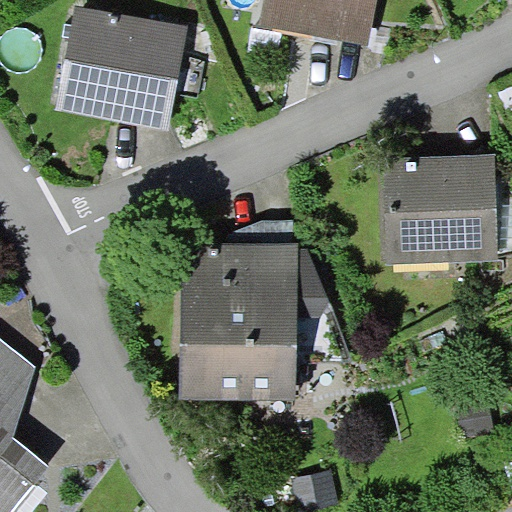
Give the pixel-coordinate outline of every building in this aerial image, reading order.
[(376,0),(264,0),(259,26),(367,47),(376,0)] [(187,29),(76,7),(56,110),(167,132),(187,29)] [(496,154),(383,157),(386,264),(499,262),(498,250),(497,204),(496,154)] [(511,204),(497,204),(498,250),(511,249),(511,204)] [(224,233),(224,243),(294,244),(295,221),(260,220),(224,233)] [(224,243),(183,243),(180,399),(297,399),(297,361),(350,360),(309,248),(298,248),(298,244),(294,244),(224,243)] [(0,511),(11,511),(35,483),(49,466),(14,437),(37,366),(0,337),(0,511)] [(493,430),(489,397),(459,401),(463,433),(493,430)] [(331,471),(293,478),(299,510),(337,503),(331,471)] [(33,511),(49,493),(35,483),(11,511),(33,511)]
